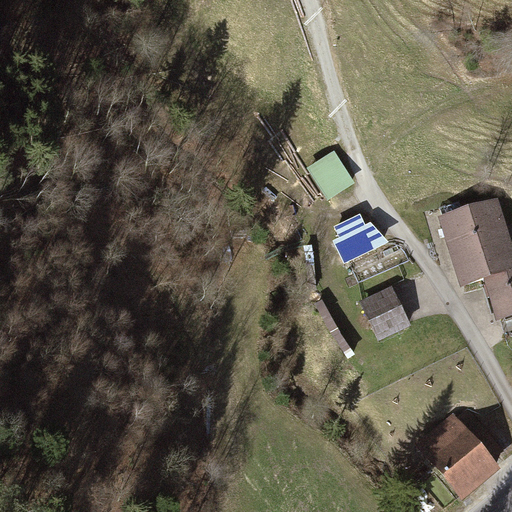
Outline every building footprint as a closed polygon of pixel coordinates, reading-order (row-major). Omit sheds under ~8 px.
[(305,171),(325,204),(354,187),(333,153),(305,171)] [(436,221),(457,294),(481,287),(493,328),(511,322),(511,262),(495,204),(436,221)] [(338,262),(374,246),(368,231),(363,233),(356,216),(329,228),(336,245),(332,247),(338,262)] [(357,303),(376,345),(408,330),(389,289),(357,303)] [(450,416),(410,448),(458,505),(497,473),(490,465),(504,453),(468,410),(454,421),(450,416)]
